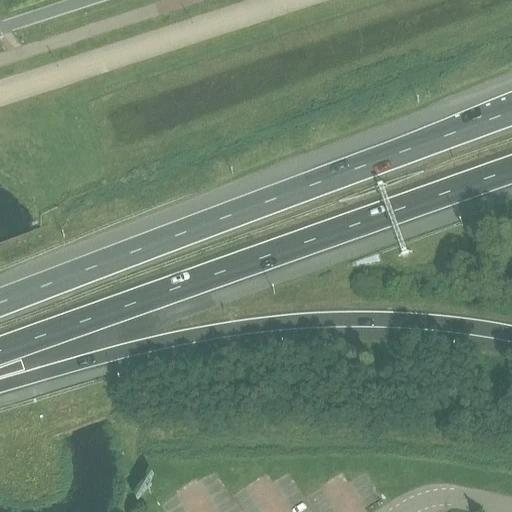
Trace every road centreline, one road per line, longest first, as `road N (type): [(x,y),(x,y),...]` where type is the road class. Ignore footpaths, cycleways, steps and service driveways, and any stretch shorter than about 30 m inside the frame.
road 1 (motorway): [(511,111),(0,301)]
road 2 (motorway): [(0,353),(511,170)]
road 3 (motorway): [(0,378),(298,323),(369,321),(511,336)]
